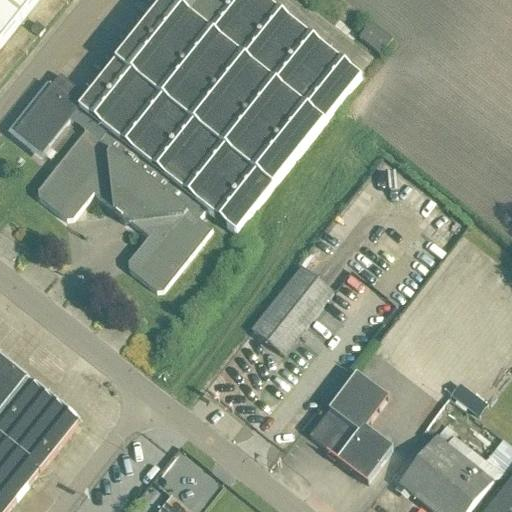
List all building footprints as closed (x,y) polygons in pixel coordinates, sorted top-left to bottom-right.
[(0,0),(0,54),(43,0),(0,0)] [(87,139),(39,199),(40,206),(68,228),(74,227),(95,201),(150,245),(129,271),(130,278),(158,300),(164,299),(213,237),(200,227),(208,218),(237,241),(362,84),(256,0),(171,0),(88,103),(61,82),(15,139),(42,161),(71,127),(87,139)] [(40,42),(46,35),(37,28),(32,35),(40,42)] [(360,44),(381,61),(393,46),(372,29),(360,44)] [(303,274),(252,338),(284,363),(335,300),(303,274)] [(0,511),(15,511),(82,430),(0,363),(0,511)] [(369,491),(369,489),(368,489),(394,454),(367,434),(390,403),(359,379),(311,442),(310,443),(329,456),(327,459),(369,491)] [(480,424),(489,413),(474,402),(466,413),(480,424)] [(475,511),(494,489),(437,444),(400,491),(426,511),(475,511)] [(511,511),(511,487),(492,511),(511,511)] [(182,511),(172,503),(164,511),(182,511)]
